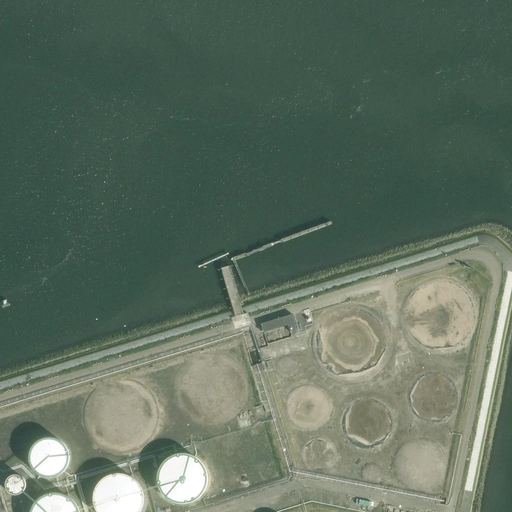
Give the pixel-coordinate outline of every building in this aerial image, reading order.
[(261,325),(264,334),(289,326),(291,333),(298,331),(293,315),(261,325)] [(70,461),(70,457),(70,454),(69,450),(67,446),(65,443),(62,441),(59,439),(55,438),(51,437),(47,437),(44,438),(40,440),(37,442),(34,445),(32,448),(31,452),(30,455),(30,459),(31,463),(32,467),(34,470),(37,473),(40,475),(44,476),(47,477),(51,478),(55,477),(59,476),(62,474),(65,471),(67,468),(69,465),(70,461)] [(155,454),(159,463),(179,454),(174,445),(155,454)] [(208,484),(209,479),(208,474),(207,470),(205,466),(202,462),(198,459),(194,456),(190,455),(185,454),(180,454),(176,456),(171,458),(168,460),(164,464),(162,468),(160,472),(159,477),(159,482),(160,486),(162,491),(164,495),(168,498),(172,501),(176,503),(180,504),(185,504),(190,503),(194,502),(198,499),(202,496),(205,493),(207,488),(208,484)] [(28,487),(29,484),(28,481),(27,479),(26,477),(24,475),(22,474),(19,474),(17,474),(14,474),(12,475),(10,477),(9,479),(8,481),(7,484),(8,487),(9,489),(10,491),(12,493),(14,494),(17,494),(19,494),(22,494),(24,493),(26,491),(27,489),(28,487)] [(145,503),(145,499),(145,494),(144,490),(142,485),(139,482),(135,479),(131,476),(127,474),(122,474),(118,474),(113,474),(109,476),(105,479),(101,482),(98,485),(96,490),(95,494),(95,499),(95,503),(96,508),(98,511),(141,511),(144,508),(145,503)] [(79,511),(79,509),(76,505),(73,501),(70,498),(66,495),(61,494),(56,493),(52,493),(47,494),(42,496),(39,499),(35,503),(33,507),(31,511),(30,511),(79,511)]
